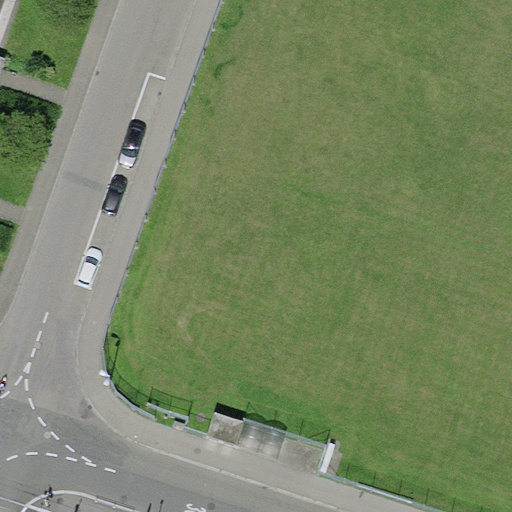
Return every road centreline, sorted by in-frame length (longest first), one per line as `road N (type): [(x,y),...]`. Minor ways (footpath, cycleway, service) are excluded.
road 1 (residential): [(158,0),(4,433)]
road 2 (residential): [(4,433),(246,511)]
